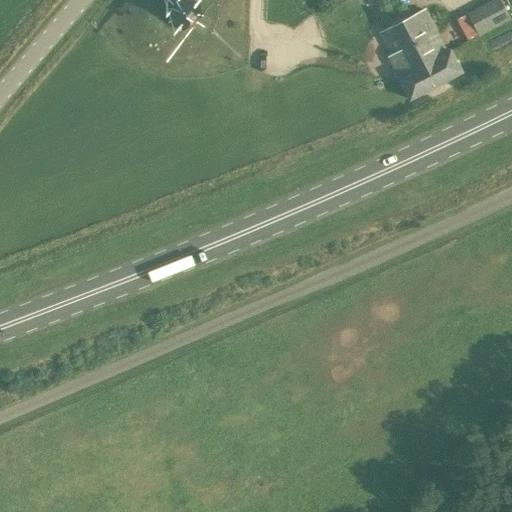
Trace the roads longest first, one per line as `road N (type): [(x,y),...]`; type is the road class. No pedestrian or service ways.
road 1 (unclassified): [(511,193),(0,417)]
road 2 (primary): [(0,328),(215,245),(511,112)]
